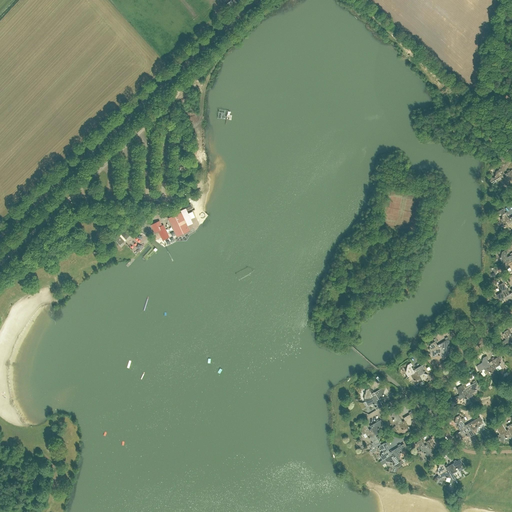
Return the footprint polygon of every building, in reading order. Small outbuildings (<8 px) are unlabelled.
[(493,185),(500,181),(500,180),(504,178),(501,172),(502,171),(501,169),(497,171),(496,175),(495,175),(495,176),(495,178),(491,177),(490,181),(493,185)] [(509,181),(506,176),(504,178),(500,180),(500,181),(503,185),(506,186),(511,183),(509,181)] [(192,208),(190,203),(183,207),(185,211),(192,208)] [(506,224),(510,221),(507,215),(508,214),(507,212),(503,214),(502,218),(501,218),(501,220),(501,221),(504,225),(506,224)] [(169,219),(176,234),(187,229),(181,213),(169,219)] [(152,225),(154,230),(157,228),(162,237),(167,235),(163,225),(161,226),(159,222),(152,225)] [(130,235),(121,226),(111,236),(119,245),(130,235)] [(138,254),(151,240),(141,231),(129,245),(138,254)] [(500,259),(503,263),(509,260),(506,254),(507,253),(506,250),(502,252),(501,257),(500,257),(500,258),(501,258),(500,259)] [(511,259),(511,258),(509,260),(503,263),(503,264),(501,265),(503,264),(504,266),(510,267),(511,271),(511,270),(511,259)] [(501,291),(501,292),(501,293),(503,297),(510,294),(507,288),(508,287),(506,284),(505,285),(503,286),(501,291)] [(511,292),(510,294),(503,297),(503,298),(502,299),(503,301),(506,300),(510,301),(511,301),(511,292)] [(503,341),(508,338),(511,335),(509,329),(510,328),(509,326),(507,327),(508,329),(504,332),(504,333),(503,332),(503,334),(503,335),(505,339),(503,340),(503,341)] [(441,346),(445,353),(446,356),(450,353),(450,352),(447,351),(448,347),(449,347),(449,346),(449,345),(450,341),(447,337),(445,338),(446,340),(440,344),(441,346)] [(429,350),(430,352),(432,351),(439,347),(435,341),(437,340),(436,338),(434,339),(435,341),(431,344),(430,345),(430,344),(430,346),(429,350)] [(441,355),(445,353),(441,346),(439,347),(432,351),(430,352),(430,353),(430,352),(431,354),(434,353),(438,355),(439,355),(440,355),(441,355)] [(493,363),(496,367),(500,365),(500,364),(501,364),(501,363),(500,362),(501,358),(499,354),(496,356),(497,357),(492,361),(493,363)] [(487,368),(491,365),(487,359),(488,358),(487,356),(485,357),(486,359),(482,361),(482,362),(481,362),(481,363),(482,364),(482,365),(484,369),(482,370),(484,369),(487,368)] [(417,371),(421,378),(423,381),(422,380),(427,377),(428,374),(424,373),(424,372),(425,372),(426,370),(425,370),(425,369),(423,365),(425,364),(424,362),(421,364),(422,365),(416,369),(417,371)] [(411,375),(415,372),(412,366),(413,365),(411,363),(408,365),(406,372),(409,377),(406,378),(407,379),(410,378),(409,377),(411,375)] [(496,367),(493,363),(491,365),(487,368),(484,369),(482,370),(483,372),(485,370),(485,369),(487,368),(489,372),(490,372),(490,373),(491,373),(492,373),(495,374),(498,372),(496,367)] [(421,378),(417,371),(415,372),(411,375),(414,380),(414,381),(415,381),(416,380),(417,380),(421,378)] [(471,394),(475,391),(476,390),(476,389),(477,384),(476,382),(467,387),(469,390),(471,394)] [(460,395),(467,391),(462,383),(461,383),(462,385),(458,387),(458,388),(457,388),(457,389),(458,389),(457,390),(460,395)] [(365,401),(374,396),(370,390),(372,389),(370,386),(368,387),(369,387),(366,389),(365,393),(364,392),(364,394),(363,397),(364,399),(365,401)] [(378,399),(379,399),(383,396),(383,395),(384,395),(384,394),(384,393),(385,390),(384,388),(383,386),(380,387),(381,389),(375,392),(376,395),(378,399)] [(471,394),(469,390),(467,391),(460,395),(458,396),(459,398),(461,397),(462,398),(467,399),(467,398),(472,400),(474,398),(471,394)] [(376,395),(374,396),(365,401),(366,402),(368,401),(369,402),(373,403),(373,404),(374,404),(375,403),(376,404),(380,401),(381,403),(379,399),(378,399),(376,395)] [(397,410),(392,413),(391,416),(394,416),(394,419),(393,419),(393,420),(393,421),(396,425),(398,424),(402,422),(397,413),(398,412),(397,410)] [(403,418),(404,420),(408,427),(409,429),(410,429),(408,427),(410,425),(412,421),(412,420),(412,419),(410,414),(412,413),(411,412),(409,413),(410,414),(403,418)] [(460,431),(461,431),(463,430),(467,428),(464,422),(464,421),(465,421),(463,418),(462,419),(460,415),(456,417),(455,423),(459,424),(459,425),(458,425),(458,426),(458,427),(460,431)] [(468,424),(469,426),(471,430),(472,430),(473,433),(474,432),(476,431),(477,427),(477,426),(483,423),(480,417),(468,424)] [(376,435),(378,434),(379,429),(379,430),(380,429),(379,428),(380,427),(383,425),(383,424),(381,420),(379,421),(378,419),(375,421),(376,422),(370,426),(372,428),(376,435)] [(365,432),(369,430),(366,423),(367,423),(366,420),(362,423),(361,427),(360,427),(360,428),(360,429),(363,433),(360,435),(361,435),(365,432)] [(408,427),(404,420),(402,422),(398,424),(401,428),(402,429),(401,429),(403,430),(403,429),(404,429),(408,427)] [(503,433),(507,431),(507,430),(503,424),(504,423),(503,421),(502,421),(499,423),(498,427),(497,427),(497,428),(498,428),(497,430),(500,434),(500,435),(503,433)] [(471,430),(469,426),(467,428),(463,430),(461,431),(460,431),(458,432),(459,434),(462,433),(461,431),(463,430),(465,434),(467,435),(468,435),(472,436),(474,435),(471,430)] [(376,435),(372,428),(369,430),(365,432),(368,436),(369,437),(368,437),(370,438),(370,437),(372,441),(374,442),(375,444),(380,442),(378,439),(380,438),(378,436),(377,437),(376,435)] [(509,430),(507,431),(503,433),(500,435),(500,434),(498,435),(499,437),(504,434),(505,437),(506,437),(506,438),(508,438),(508,437),(511,439),(511,438),(511,433),(510,429),(509,430)] [(431,451),(432,451),(434,449),(435,445),(436,444),(435,444),(436,443),(433,438),(435,437),(434,435),(431,437),(432,438),(426,442),(427,444),(431,451)] [(421,448),(425,446),(422,440),(424,439),(422,436),(420,437),(421,439),(417,442),(417,443),(416,443),(416,444),(417,444),(416,445),(419,449),(417,451),(418,453),(420,451),(419,450),(421,448)] [(381,457),(383,460),(392,454),(387,446),(388,445),(386,442),(385,443),(380,446),(379,449),(383,450),(383,452),(382,453),(381,457)] [(394,453),(398,460),(400,459),(401,455),(402,455),(402,454),(401,453),(401,452),(405,449),(406,448),(404,444),(401,445),(400,444),(398,445),(399,447),(392,450),(394,453)] [(427,444),(425,446),(421,448),(424,453),(424,454),(425,454),(425,453),(426,454),(428,457),(430,457),(434,455),(432,451),(431,451),(427,444)] [(394,453),(392,454),(383,460),(381,461),(383,465),(386,463),(385,462),(387,461),(391,462),(393,463),(393,462),(394,463),(394,466),(398,467),(401,465),(403,464),(401,461),(400,463),(398,460),(394,453)] [(447,470),(446,467),(444,465),(444,464),(446,463),(444,460),(440,463),(439,467),(438,469),(439,469),(437,473),(438,475),(447,470)] [(452,473),(452,472),(456,470),(457,469),(458,469),(458,468),(457,467),(458,463),(457,461),(456,460),(453,461),(454,462),(448,466),(450,468),(452,473)] [(456,480),(455,478),(453,474),(452,472),(452,473),(450,468),(447,470),(438,475),(439,476),(440,477),(442,476),(448,478),(448,477),(451,478),(450,482),(453,483),(456,480)]
